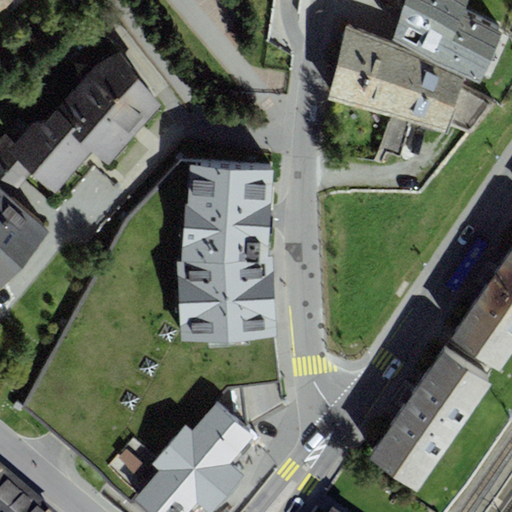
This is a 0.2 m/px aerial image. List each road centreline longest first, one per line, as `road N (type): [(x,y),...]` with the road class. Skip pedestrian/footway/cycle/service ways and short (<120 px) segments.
road 1 (residential): [(347,418),(312,376),(303,255),(318,0)]
road 2 (tertiary): [(347,418),(511,185)]
road 3 (tertiary): [(272,511),(347,418)]
